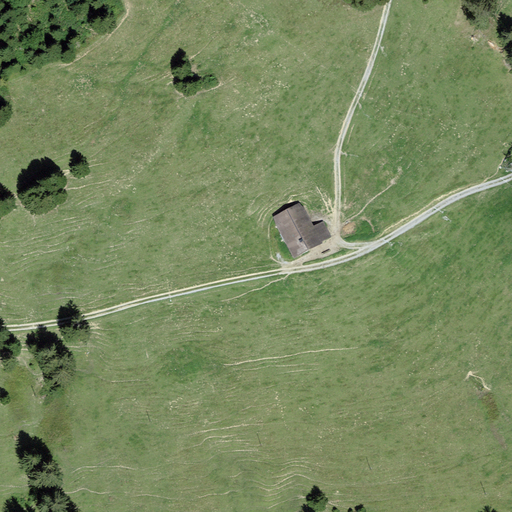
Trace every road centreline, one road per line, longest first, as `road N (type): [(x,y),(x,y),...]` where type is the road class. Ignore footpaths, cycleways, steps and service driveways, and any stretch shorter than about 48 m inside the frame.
road 1 (track): [(0,328),(270,273),(348,246)]
road 2 (track): [(386,0),(335,156),(334,231),(348,246)]
road 3 (track): [(400,232),(451,198),(511,174)]
